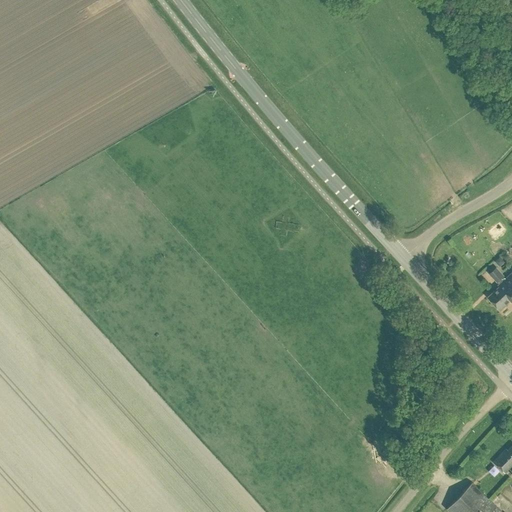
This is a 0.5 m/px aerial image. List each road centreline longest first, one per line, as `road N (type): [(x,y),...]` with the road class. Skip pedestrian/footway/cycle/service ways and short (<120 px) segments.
road 1 (primary): [(403,258),(179,0)]
road 2 (unclassified): [(394,511),(511,380)]
road 3 (primary): [(511,376),(403,258)]
road 4 (unclassified): [(403,258),(511,181)]
